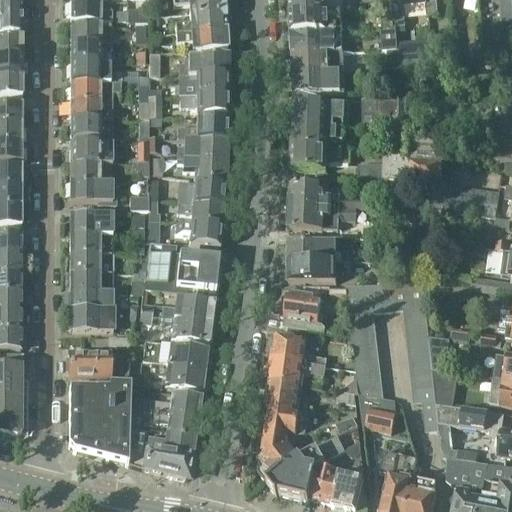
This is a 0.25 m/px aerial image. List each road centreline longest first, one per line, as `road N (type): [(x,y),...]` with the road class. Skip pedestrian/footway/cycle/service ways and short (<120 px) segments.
road 1 (residential): [(214,511),(249,326),(258,0)]
road 2 (residential): [(41,491),(43,0)]
